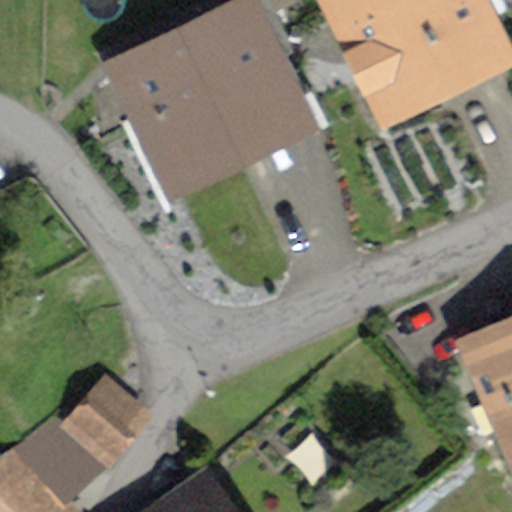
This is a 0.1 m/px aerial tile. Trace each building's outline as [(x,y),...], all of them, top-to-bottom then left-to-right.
[(290,50),(265,0),(205,0),(97,53),(132,126),(157,114),(184,169),(287,119),(260,64),(290,50)] [(489,52),(463,0),(353,0),(348,3),(395,99),(489,52)] [(511,340),(484,353),(489,364),(478,369),(476,378),(484,395),(493,398),(502,393),(511,415),(511,340)] [(134,417),(105,392),(80,421),(109,446),(134,417)] [(64,511),(12,452),(0,462),(0,511),(64,511)] [(207,511),(199,501),(183,511),(207,511)]
